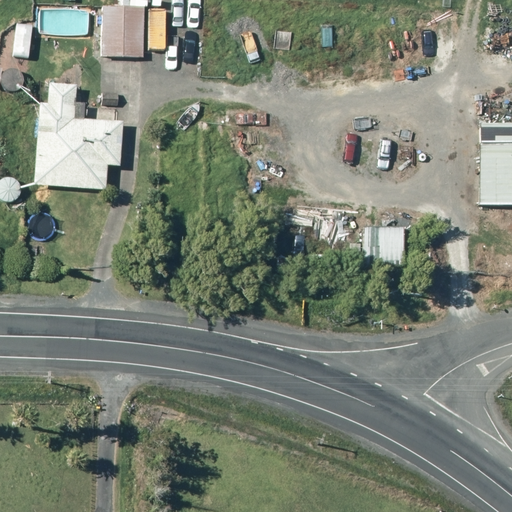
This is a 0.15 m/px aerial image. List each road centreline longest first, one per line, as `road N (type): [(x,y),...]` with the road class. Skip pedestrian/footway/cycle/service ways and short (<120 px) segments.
road 1 (tertiary): [(0,335),(212,354),(327,387)]
road 2 (unclassified): [(411,424),(450,371),(511,343)]
road 3 (tertiary): [(511,495),(411,424)]
